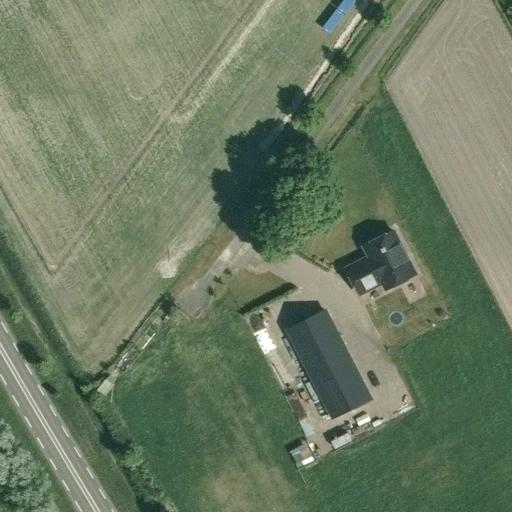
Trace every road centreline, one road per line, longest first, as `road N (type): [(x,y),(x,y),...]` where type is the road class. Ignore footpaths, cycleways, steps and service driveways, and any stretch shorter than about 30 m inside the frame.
road 1 (unclassified): [(197,300),(416,0)]
road 2 (primary): [(0,341),(97,511)]
